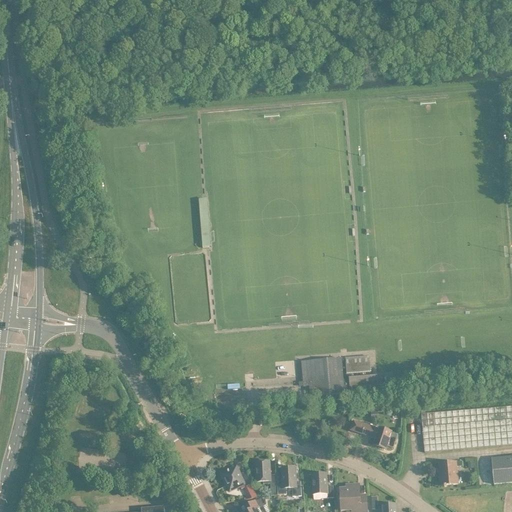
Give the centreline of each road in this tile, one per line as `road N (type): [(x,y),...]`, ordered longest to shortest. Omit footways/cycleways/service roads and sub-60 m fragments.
road 1 (residential): [(430,511),(373,472),(284,444),(237,442),(181,458)]
road 2 (tertiary): [(181,458),(105,332),(36,319)]
road 3 (secondary): [(36,319),(36,226),(13,121)]
road 4 (secondary): [(13,121),(5,316)]
road 5 (secondary): [(0,493),(36,319)]
road 6 (secondary): [(13,121),(0,0)]
